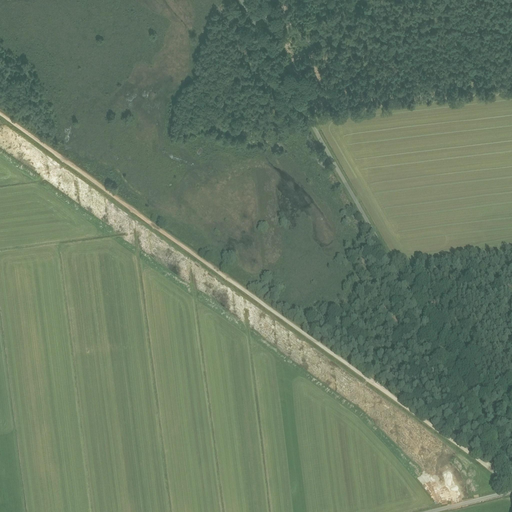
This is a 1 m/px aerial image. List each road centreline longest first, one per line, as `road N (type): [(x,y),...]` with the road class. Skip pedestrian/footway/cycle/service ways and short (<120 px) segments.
road 1 (unclassified): [(511,469),(243,0)]
road 2 (track): [(0,113),(312,339)]
road 3 (track): [(312,339),(502,476)]
